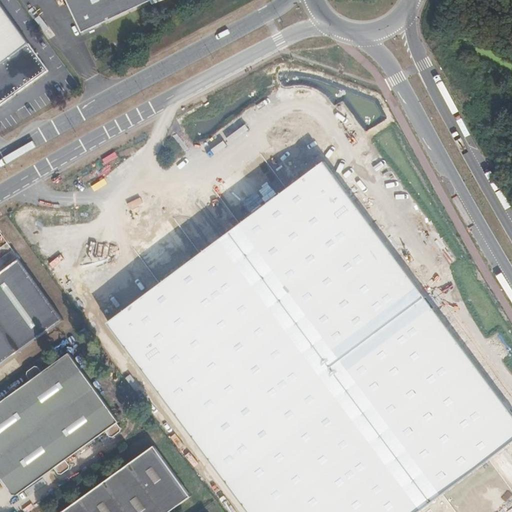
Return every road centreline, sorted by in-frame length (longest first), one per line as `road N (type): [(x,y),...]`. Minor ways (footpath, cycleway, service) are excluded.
road 1 (tertiary): [(0,192),(278,39),(329,22)]
road 2 (tertiary): [(288,0),(0,159)]
road 3 (unclassified): [(359,33),(390,64),(511,275)]
road 4 (unclassified): [(511,232),(434,92),(404,10)]
